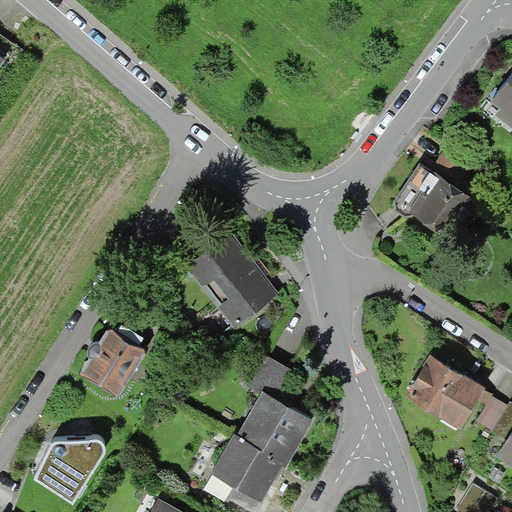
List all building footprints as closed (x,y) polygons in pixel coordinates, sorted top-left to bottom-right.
[(0,80),(14,60),(0,50),(0,80)] [(511,78),(494,101),(511,115),(511,78)] [(230,229),(184,263),(234,327),(278,292),(230,229)] [(142,347),(113,331),(107,332),(100,343),(97,343),(94,343),(92,345),(90,347),(88,350),(88,353),(89,356),(90,358),(82,372),(83,375),(114,394),(119,393),(143,354),(142,347)] [(294,370),(263,352),(245,384),(260,393),(237,433),(284,465),(285,466),(313,418),(278,398),(294,370)] [(493,391),(438,354),(412,393),(467,430),(493,391)] [(59,433),(35,474),(76,498),(113,436),(101,429),(59,433)] [(237,433),(234,431),(211,472),(261,500),(284,465),(237,433)] [(511,435),(501,454),(511,460),(511,435)] [(189,511),(163,497),(154,511),(189,511)]
